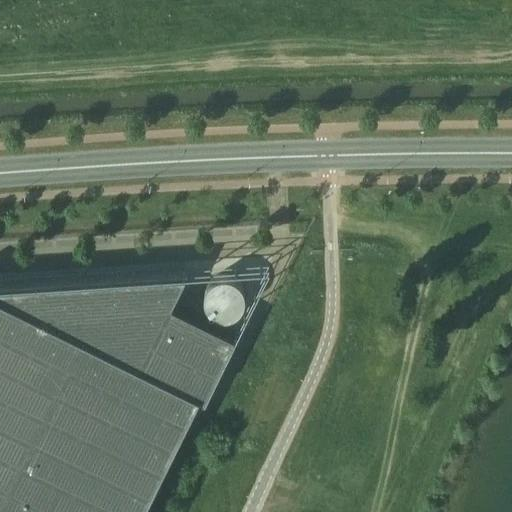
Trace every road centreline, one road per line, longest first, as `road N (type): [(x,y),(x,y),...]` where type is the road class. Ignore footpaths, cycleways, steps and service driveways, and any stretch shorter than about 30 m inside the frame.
road 1 (unclassified): [(251,511),(328,337),(329,156)]
road 2 (secondary): [(0,174),(329,156)]
road 3 (secondary): [(329,156),(511,155)]
